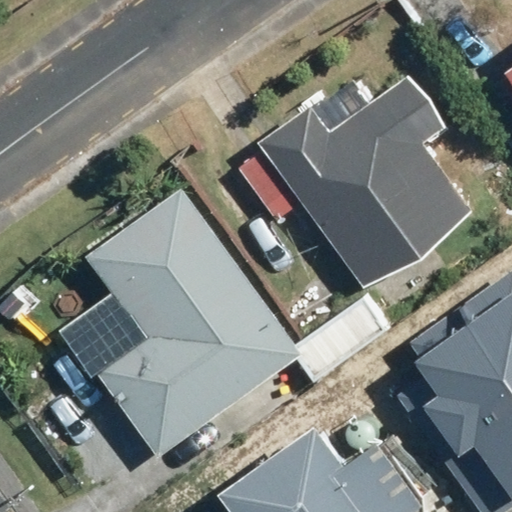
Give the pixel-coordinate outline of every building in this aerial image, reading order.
[(361,65),(271,128),(376,275),(484,199),(436,131),(459,114),(421,60),(379,90),(361,65)] [(511,146),(476,175),(510,217),(511,215),(511,146)] [(308,330),(195,176),(98,246),(156,324),(108,359),(173,449),(304,354),(319,374),(389,322),(365,289),(308,330)] [(331,403),(234,469),(263,511),(435,511),(451,502),(395,421),(360,445),(331,403)] [(511,511),(511,463),(450,509),(452,511),(511,511)]
